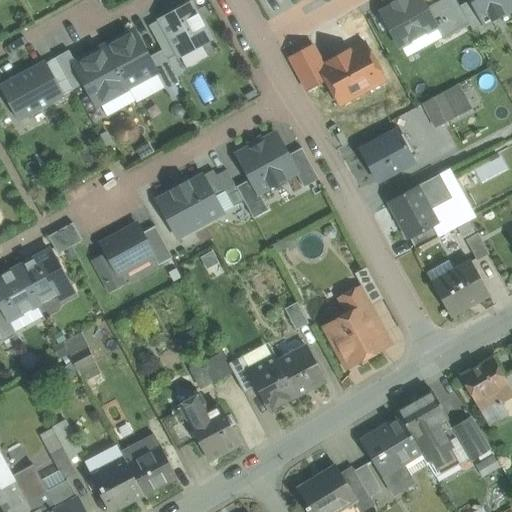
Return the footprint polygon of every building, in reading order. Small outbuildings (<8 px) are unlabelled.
[(437,28),(427,8),(421,0),(397,0),(392,3),(393,6),(381,13),(400,48),(437,28)] [(470,25),(460,7),(455,0),(441,0),(427,8),(437,28),(444,40),(470,25)] [(511,0),(469,0),(470,1),(484,26),(511,10),(511,0)] [(484,26),(470,1),(460,7),(470,25),(473,32),(484,26)] [(197,2),(162,22),(179,52),(181,57),(217,37),(197,2)] [(149,28),(162,51),(167,59),(179,52),(162,22),(149,28)] [(107,49),(128,87),(156,72),(148,58),(135,33),(107,49)] [(327,62),(329,64),(325,66),(320,69),(326,81),(339,105),(386,80),(366,44),(350,52),(348,50),(327,62)] [(320,69),(325,66),(313,45),(289,58),(308,91),(326,81),(320,69)] [(86,83),(97,104),(128,87),(107,49),(90,58),(88,54),(75,62),(74,62),(86,83)] [(57,58),(74,89),(86,83),(74,62),(75,62),(69,51),(57,58)] [(162,51),(148,58),(156,72),(166,90),(180,82),(167,59),(162,51)] [(47,63),(64,95),(74,89),(57,58),(47,63)] [(0,86),(19,121),(65,97),(64,95),(47,63),(46,62),(0,86)] [(470,109),(457,85),(443,93),(449,104),(456,116),(470,109)] [(443,93),(423,103),(429,114),(449,104),(443,93)] [(449,104),(429,114),(436,127),(456,117),(456,116),(449,104)] [(347,143),(341,132),(336,135),(342,146),(347,143)] [(397,132),(361,151),(377,181),(413,162),(397,132)] [(251,180),(258,194),(259,193),(271,187),(273,190),(286,183),(284,180),(296,173),(297,173),(288,156),(276,134),(263,141),(261,138),(248,144),(250,148),(237,155),(251,180)] [(297,173),(296,173),(304,188),(319,180),(302,148),(288,156),(297,173)] [(483,182),(509,169),(503,155),(476,168),(483,182)] [(203,176),(215,197),(225,191),(216,175),(214,170),(203,176)] [(216,175),(225,191),(234,207),(244,201),(236,187),(227,170),(216,175)] [(439,174),(388,202),(408,239),(432,227),(438,223),(431,209),(452,198),(439,174)] [(173,193),(157,201),(178,238),(223,213),(215,197),(203,176),(188,184),(187,183),(172,191),(173,193)] [(269,210),(259,193),(258,194),(251,180),(236,187),(244,201),(254,219),(269,210)] [(73,223),(48,237),(58,254),(83,241),(73,223)] [(102,244),(107,253),(119,276),(120,275),(154,257),(155,256),(142,234),(137,225),(102,244)] [(142,234),(155,256),(154,257),(158,266),(173,258),(156,227),(142,234)] [(432,227),(410,238),(415,249),(438,237),(432,227)] [(477,233),(465,240),(477,261),(489,254),(477,233)] [(16,268),(37,307),(57,296),(71,288),(50,250),(16,268)] [(93,261),(110,292),(125,284),(120,275),(119,276),(107,253),(93,261)] [(454,273),(453,271),(431,283),(450,317),(467,308),(466,306),(486,295),(488,297),(489,296),(469,262),(468,263),(469,265),(454,273)] [(426,275),(431,283),(453,271),(449,263),(426,275)] [(0,276),(0,305),(9,322),(10,322),(37,307),(16,268),(0,276)] [(383,299),(367,268),(355,274),(372,305),(383,299)] [(74,295),(71,288),(57,296),(60,302),(74,295)] [(360,289),(341,299),(349,315),(331,325),(340,342),(334,345),(347,368),(378,351),(372,339),(383,333),(360,289)] [(297,302),(285,309),(296,330),(309,324),(297,302)] [(0,305),(0,334),(2,339),(4,342),(17,335),(10,322),(9,322),(0,305)] [(325,328),(334,345),(340,342),(331,325),(325,328)] [(95,362),(88,348),(89,347),(82,333),(63,343),(78,371),(95,362)] [(372,339),(378,351),(390,345),(383,333),(372,339)] [(268,343),(243,356),(250,370),(249,371),(258,387),(270,409),(296,395),(278,362),(268,343)] [(307,347),(278,362),(296,395),(325,380),(307,347)] [(223,352),(202,363),(212,381),(213,383),(224,377),(223,377),(233,372),(233,371),(229,363),(223,352)] [(250,370),(243,356),(229,363),(233,371),(233,372),(245,394),(258,387),(249,371),(250,370)] [(492,357),(460,376),(476,404),(490,396),(495,404),(501,401),(496,393),(508,386),(509,386),(505,378),(492,357)] [(95,362),(78,371),(84,382),(101,373),(95,362)] [(202,363),(192,370),(201,387),(212,381),(202,363)] [(501,401),(511,395),(511,392),(508,386),(496,393),(501,401)] [(197,389),(193,392),(182,388),(173,393),(180,406),(196,397),(200,395),(197,389)] [(432,391),(397,411),(401,417),(413,438),(448,419),(432,391)] [(196,397),(224,452),(240,443),(220,406),(209,412),(200,395),(196,397)] [(490,396),(476,404),(490,427),(509,416),(501,401),(495,404),(490,396)] [(224,452),(196,397),(180,406),(182,409),(198,441),(209,460),(224,452)] [(198,441),(182,409),(161,420),(177,452),(198,441)] [(401,417),(361,441),(382,476),(401,464),(421,452),(413,438),(401,417)] [(471,418),(451,430),(459,443),(469,461),(490,449),(471,418)] [(448,419),(413,438),(421,452),(427,464),(428,464),(426,461),(451,448),(438,425),(448,419)] [(83,451),(66,420),(52,428),(64,449),(69,459),(83,451)] [(64,449),(52,428),(40,434),(51,456),(64,449)] [(154,435),(122,452),(129,464),(128,465),(144,495),(177,477),(161,447),(160,447),(154,435)] [(459,443),(451,448),(426,461),(428,464),(438,479),(469,461),(459,443)] [(18,448),(2,456),(14,477),(30,469),(18,448)] [(64,449),(51,456),(64,479),(76,473),(69,459),(64,449)] [(29,511),(32,511),(13,478),(14,477),(2,456),(0,451),(0,485),(14,511),(29,511)] [(124,458),(92,475),(99,488),(101,493),(102,493),(112,511),(144,495),(128,465),(124,458)] [(367,464),(355,471),(363,487),(369,497),(382,490),(367,464)] [(401,464),(382,476),(393,495),(413,483),(401,464)] [(14,477),(13,478),(32,511),(32,510),(33,511),(35,511),(54,502),(49,494),(34,466),(30,469),(14,477)] [(352,466),(341,473),(353,493),(363,487),(355,471),(352,466)] [(314,480),(298,490),(308,507),(306,508),(308,511),(334,511),(336,511),(355,500),(357,499),(353,493),(341,473),(338,468),(316,482),(314,480)] [(77,500),(69,484),(49,494),(54,502),(35,511),(85,511),(79,499),(77,500)] [(363,487),(353,493),(357,499),(355,500),(362,511),(373,505),(369,497),(363,487)]
